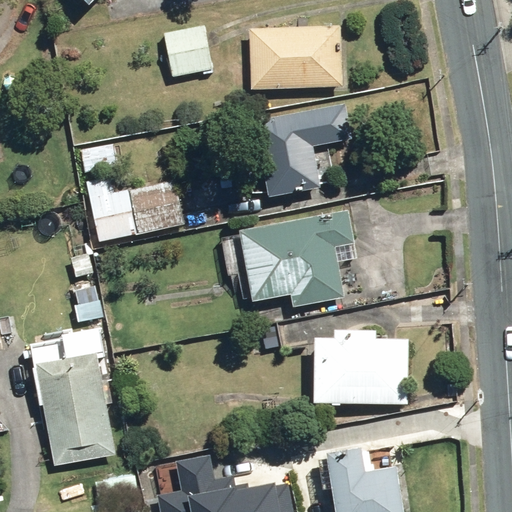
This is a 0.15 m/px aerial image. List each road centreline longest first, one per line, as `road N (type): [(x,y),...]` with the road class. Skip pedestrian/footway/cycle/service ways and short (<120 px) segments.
road 1 (residential): [(499,313),(492,190),(459,0)]
road 2 (residential): [(511,484),(499,313)]
